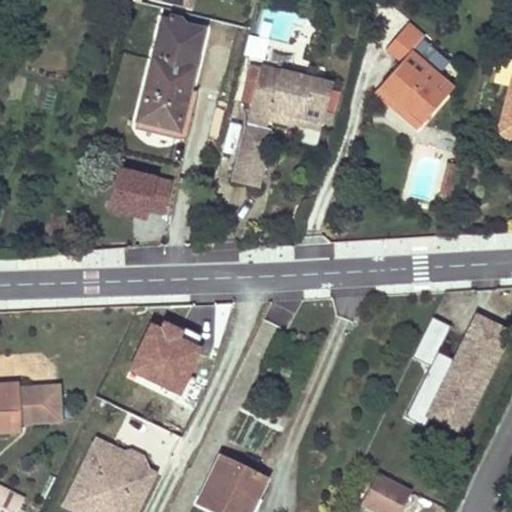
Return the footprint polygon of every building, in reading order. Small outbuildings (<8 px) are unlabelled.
[(136,121),(177,131),(201,31),(161,21),(136,121)] [(423,37),(408,23),(386,47),(401,61),(378,86),(420,123),(451,88),(410,51),(423,37)] [(250,38),(245,56),(262,60),(266,42),(250,38)] [(509,87),(511,77),(511,61),(502,59),(496,84),(509,87)] [(330,81),(261,63),(247,116),(267,121),(269,115),(271,106),(321,119),(330,81)] [(511,77),(509,87),(497,134),(511,138),(511,77)] [(420,123),(378,86),(372,93),(413,130),(420,123)] [(271,106),(269,115),(319,128),(321,119),(271,106)] [(245,123),(270,130),(272,123),(267,121),(247,116),(245,123)] [(177,131),(136,121),(134,129),(175,139),(177,131)] [(270,130),(245,123),(231,175),(256,182),(270,130)] [(174,180),(121,167),(110,210),(147,219),(148,211),(165,215),(174,180)] [(422,426),(425,419),(463,437),(511,334),(511,329),(476,313),(452,361),(437,354),(450,326),(432,318),(412,359),(429,367),(405,418),(422,426)] [(153,326),(130,373),(182,398),(205,351),(182,340),(186,331),(163,320),(159,329),(153,326)] [(59,384),(17,387),(17,384),(0,385),(0,428),(20,427),(19,420),(61,418),(59,384)] [(118,511),(135,511),(154,475),(141,469),(135,471),(126,467),(128,462),(111,454),(113,449),(97,441),(66,506),(78,511),(94,511),(99,503),(118,511)] [(141,469),(146,460),(132,453),(128,462),(126,467),(135,471),(141,469)] [(221,460),(198,503),(215,511),(256,511),(262,501),(256,498),(264,482),(221,460)] [(401,511),(412,490),(377,473),(360,508),(368,511),(401,511)] [(17,511),(24,498),(0,485),(0,511),(17,511)] [(118,511),(99,503),(94,511),(118,511)]
